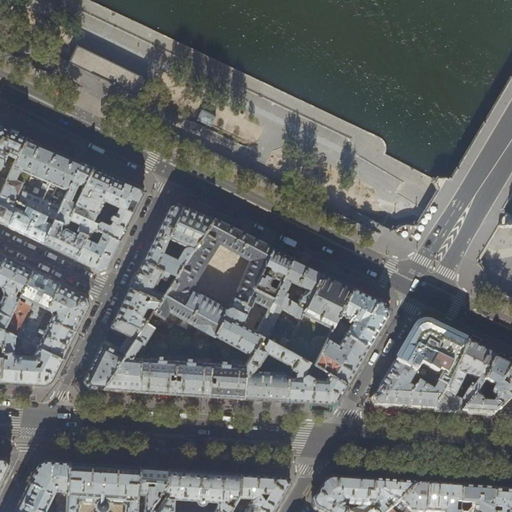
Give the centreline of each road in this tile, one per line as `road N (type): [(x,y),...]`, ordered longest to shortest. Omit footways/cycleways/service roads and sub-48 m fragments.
road 1 (primary): [(47,416),(330,439)]
road 2 (primary): [(416,293),(170,169)]
road 3 (primary): [(170,169),(0,84)]
road 4 (tertiary): [(416,293),(511,134)]
road 5 (primary): [(330,439),(511,457)]
road 6 (residential): [(416,293),(330,439)]
road 7 (residential): [(47,416),(111,292)]
road 8 (residential): [(111,292),(170,169)]
road 9 (residential): [(111,292),(0,238)]
